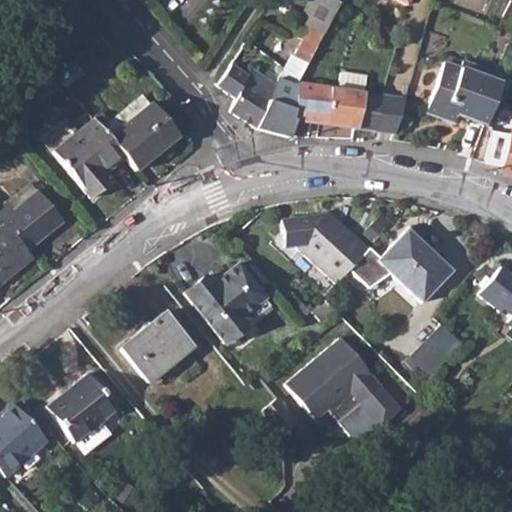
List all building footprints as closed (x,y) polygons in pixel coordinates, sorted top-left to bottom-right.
[(304,46),(297,58),(309,65),(344,0),(314,0),(301,27),(294,40),(304,46)] [(390,0),(408,10),(413,0),(390,0)] [(286,69),(280,82),(296,91),(298,83),(300,82),(309,65),(297,58),(289,71),(286,69)] [(459,117),(487,126),(505,75),(463,61),(461,68),(444,63),(427,115),(457,123),(459,117)] [(75,85),(92,70),(85,62),(68,76),(75,85)] [(230,69),(217,90),(237,101),(248,80),(230,69)] [(231,113),(258,129),(277,84),(268,79),(253,71),(248,80),(237,101),(231,113)] [(363,77),(338,73),(336,89),(335,90),(360,95),(363,77)] [(292,119),(296,91),(280,82),(277,84),(258,129),(289,137),(292,119)] [(335,90),(336,89),(300,82),(298,83),(296,91),(292,119),(374,131),(381,98),(360,95),(335,90)] [(111,128),(116,134),(155,101),(150,95),(111,128)] [(374,131),(394,135),(403,102),(381,98),(374,131)] [(181,129),(155,101),(116,134),(128,149),(143,168),(162,152),(159,147),(181,129)] [(111,163),(128,149),(116,134),(111,128),(100,115),(83,129),(76,121),(52,142),(97,197),(122,176),(111,163)] [(1,131),(17,151),(33,139),(16,119),(1,131)] [(501,172),(511,174),(511,122),(508,137),(501,169),(501,172)] [(185,134),(181,129),(159,147),(162,152),(185,134)] [(483,161),(501,169),(508,137),(492,134),(483,161)] [(20,209),(44,189),(37,180),(12,201),(20,209)] [(15,222),(36,247),(71,219),(44,189),(20,209),(12,201),(4,208),(15,222)] [(299,243),(338,280),(371,245),(332,208),(299,243)] [(0,277),(5,284),(42,255),(36,247),(15,222),(0,235),(0,277)] [(372,263),(416,303),(444,272),(430,258),(436,251),(408,224),(372,263)] [(184,293),(226,342),(246,324),(239,317),(264,295),(235,263),(211,283),(204,275),(184,293)] [(505,320),(511,324),(511,276),(499,265),(477,292),(497,308),(500,304),(511,312),(505,320)] [(323,297),(310,306),(320,318),(333,309),(323,297)] [(119,348),(146,383),(190,347),(162,313),(119,348)] [(428,335),(448,352),(459,339),(438,321),(428,335)] [(399,409),(341,335),(284,380),(313,417),(325,407),(347,434),(373,436),(399,409)] [(46,409),(73,443),(113,409),(86,375),(46,409)] [(259,408),(279,434),(296,420),(277,395),(259,408)] [(0,416),(0,478),(1,479),(18,465),(30,455),(44,443),(13,406),(0,416)] [(30,455),(18,465),(24,472),(36,461),(30,455)]
